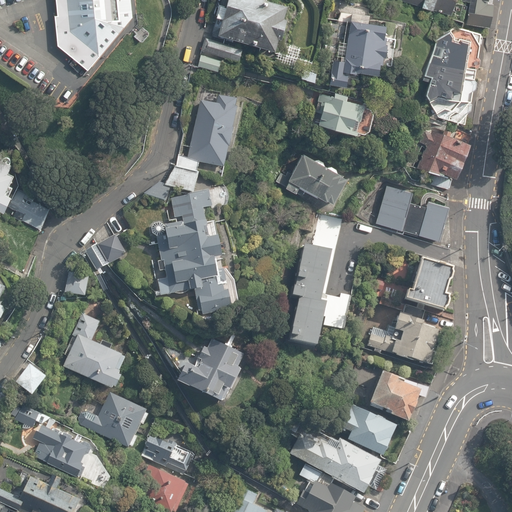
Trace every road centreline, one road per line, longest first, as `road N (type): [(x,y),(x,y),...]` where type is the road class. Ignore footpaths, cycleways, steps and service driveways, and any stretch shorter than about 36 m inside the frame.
road 1 (tertiary): [(511,8),(477,222),(491,385)]
road 2 (residential): [(125,191),(61,243),(36,316),(0,373)]
road 3 (residential): [(125,191),(154,166),(180,84),(193,0)]
road 4 (secondary): [(491,385),(459,407),(410,511)]
